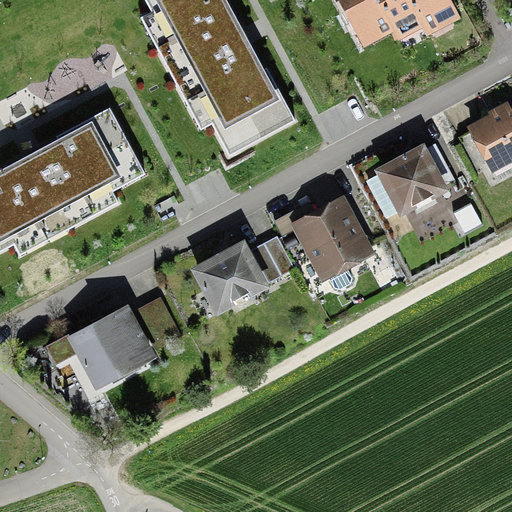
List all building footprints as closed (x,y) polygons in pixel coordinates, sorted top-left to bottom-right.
[(159,0),(162,6),(151,12),(212,124),(223,118),(240,150),(295,121),(267,68),(261,71),(241,35),(222,0),(159,0)] [(345,0),(364,35),(391,21),(379,0),(345,0)] [(379,0),(395,30),(419,17),(409,0),(379,0)] [(409,0),(424,26),(450,12),(443,0),(409,0)] [(139,163),(109,108),(56,136),(59,143),(33,157),(2,173),(0,169),(0,237),(8,233),(14,244),(113,192),(107,180),(139,163)] [(511,115),(509,110),(458,137),(473,164),(486,157),(491,167),(511,156),(511,115)] [(386,215),(390,216),(414,204),(418,210),(433,201),(430,195),(442,189),(438,182),(451,175),(435,144),(370,179),(369,183),(386,215)] [(352,278),(345,264),(367,252),(341,203),(299,226),(325,274),(326,273),(334,288),(340,289),(350,283),(352,278)] [(275,221),(282,235),(294,228),(287,215),(275,221)] [(251,250),(268,283),(295,269),(277,236),(251,250)] [(248,292),(262,285),(242,247),(198,271),(218,309),(232,301),(239,304),(244,303),(247,300),(248,292)] [(160,297),(134,311),(155,350),(181,336),(160,297)] [(126,310),(73,338),(98,385),(151,356),(126,310)]
